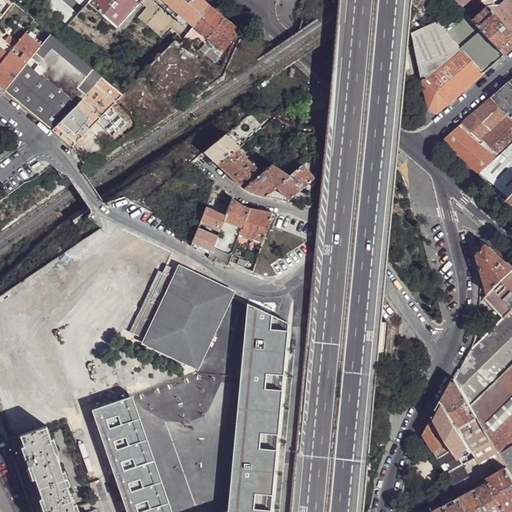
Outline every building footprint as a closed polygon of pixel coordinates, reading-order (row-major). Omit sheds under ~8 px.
[(12,1),(10,0),(0,0),(0,19),(13,2),(12,1)] [(67,18),(81,2),(78,0),(58,0),(53,6),(67,18)] [(91,0),(88,3),(117,28),(140,2),(142,0),(91,0)] [(142,0),(140,2),(146,8),(138,17),(164,40),(171,32),(172,30),(176,34),(184,40),(186,38),(190,32),(194,28),(210,6),(202,0),(142,0)] [(463,9),(481,0),(455,0),(452,2),(457,12),(463,9)] [(509,50),(511,47),(511,34),(481,0),(463,9),(503,55),(509,50)] [(481,0),(511,34),(511,1),(510,0),(481,0)] [(210,6),(194,28),(198,31),(208,40),(224,19),(217,13),(210,6)] [(503,55),(463,9),(457,12),(438,21),(482,74),(492,65),(503,55)] [(230,44),(239,32),(231,25),(224,19),(208,40),(223,53),(230,44)] [(438,21),(410,34),(428,110),(437,113),(441,110),(463,91),(482,74),(438,21)] [(194,28),(190,32),(194,36),(198,31),(194,28)] [(16,43),(0,63),(0,88),(5,92),(41,45),(25,31),(16,43)] [(186,38),(190,41),(194,36),(190,32),(186,38)] [(41,45),(5,92),(28,111),(52,131),(101,79),(49,34),(41,45)] [(4,42),(0,38),(0,63),(16,43),(8,36),(4,42)] [(221,56),(223,53),(208,40),(206,43),(221,56)] [(216,63),(221,56),(206,43),(201,51),(216,63)] [(120,96),(101,79),(52,131),(59,137),(65,142),(68,138),(74,143),(120,96)] [(511,80),(497,93),(492,98),(511,119),(511,80)] [(483,141),(498,155),(506,148),(511,141),(511,119),(492,98),(476,112),(474,114),(491,133),(483,141)] [(110,107),(96,121),(111,137),(126,123),(110,107)] [(481,144),(483,141),(491,133),(474,114),(462,125),(481,144)] [(479,173),(489,164),(494,158),(459,128),(442,142),(464,161),(479,173)] [(231,130),(204,152),(211,159),(219,166),(237,150),(240,148),(243,145),(245,144),(231,130)] [(297,133),(296,133),(295,135),(307,147),(309,149),(310,133),(297,133)] [(68,138),(65,142),(71,146),(74,143),(68,138)] [(247,149),(243,145),(240,148),(237,150),(241,154),(247,149)] [(308,152),(309,149),(307,147),(304,151),(309,156),(300,162),(303,166),(313,156),(308,152)] [(494,158),(489,164),(496,171),(488,181),(497,188),(509,199),(511,195),(511,155),(506,148),(498,155),(494,158)] [(241,154),(237,150),(219,166),(231,177),(244,189),(262,173),(258,169),(249,161),(241,154)] [(290,168),(279,159),(272,165),(285,175),(290,168)] [(302,166),(303,166),(300,162),(291,170),(294,173),(302,166)] [(482,175),(488,181),(496,171),(489,164),(479,173),(482,175)] [(285,175),(272,165),(268,169),(262,173),(244,189),(251,193),(257,196),(265,197),(277,187),(289,177),(285,175)] [(262,173),(268,169),(264,165),(258,169),(262,173)] [(311,179),(302,166),(294,173),(289,177),(277,187),(282,193),(288,200),(311,179)] [(224,221),(243,228),(250,209),(247,208),(239,204),(232,199),(225,216),(224,221)] [(207,208),(200,224),(216,231),(217,229),(220,230),(224,221),(225,216),(207,208)] [(243,228),(238,240),(241,241),(243,236),(260,241),(259,247),(261,248),(273,214),(260,211),(250,209),(243,228)] [(201,247),(208,250),(211,252),(212,249),(217,236),(198,229),(193,243),(201,247)] [(260,241),(243,236),(241,241),(259,247),(260,241)] [(476,248),(477,257),(478,256),(487,246),(482,241),(476,248)] [(511,267),(499,257),(487,246),(478,256),(481,266),(487,286),(489,294),(511,273),(511,272),(511,267)] [(229,267),(230,263),(233,257),(212,249),(211,252),(209,256),(212,257),(210,261),(214,264),(219,259),(229,267)] [(230,263),(245,269),(247,263),(233,257),(230,263)] [(196,365),(229,295),(167,266),(164,274),(163,274),(144,313),(134,335),(196,365)] [(511,273),(489,294),(484,299),(504,319),(511,310),(511,273)] [(310,304),(308,319),(307,329),(356,334),(353,360),(384,363),(388,324),(348,320),(350,294),(323,292),(321,305),(310,304)] [(248,304),(230,511),(274,511),(290,323),(248,304)] [(511,310),(504,319),(500,323),(484,338),(469,352),(455,379),(471,407),(511,367),(511,310)] [(144,313),(137,315),(130,333),(134,335),(144,313)] [(469,352),(484,338),(476,335),(473,343),(469,352)] [(375,372),(304,365),(295,458),(366,465),(375,372)] [(511,367),(471,407),(477,418),(481,424),(499,456),(511,447),(511,367)] [(477,418),(471,407),(455,379),(443,401),(459,428),(477,418)] [(171,511),(133,397),(94,410),(127,511),(171,511)] [(462,435),(481,424),(477,418),(459,428),(462,435)] [(438,460),(453,451),(449,446),(448,443),(433,419),(423,437),(438,460)] [(501,460),(499,456),(481,424),(462,435),(463,436),(476,458),(483,470),(501,460)] [(29,463),(30,463),(48,511),(46,511),(77,511),(47,426),(21,436),(29,460),(28,460),(29,463)] [(511,447),(499,456),(501,460),(507,468),(511,477),(511,447)] [(474,486),(463,465),(453,451),(438,460),(451,483),(460,499),(468,495),(466,490),(474,486)] [(476,490),(490,482),(488,479),(483,470),(476,458),(463,465),(474,486),(476,490)] [(488,479),(507,468),(501,460),(483,470),(488,479)] [(511,511),(511,477),(507,468),(488,479),(490,482),(507,511),(511,511)] [(507,511),(490,482),(476,490),(487,511),(507,511)] [(487,511),(476,490),(468,495),(460,499),(466,511),(487,511)] [(466,511),(460,499),(444,507),(447,511),(466,511)]
